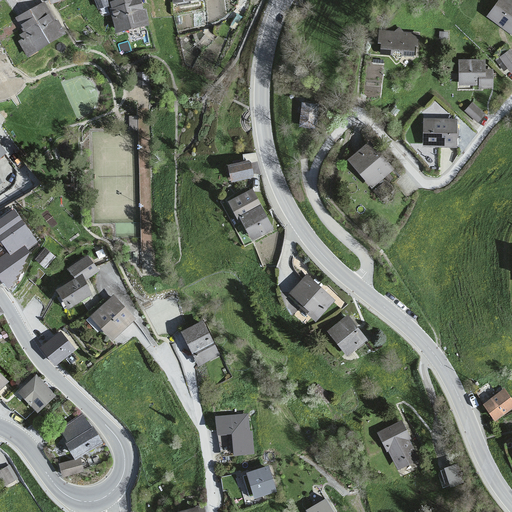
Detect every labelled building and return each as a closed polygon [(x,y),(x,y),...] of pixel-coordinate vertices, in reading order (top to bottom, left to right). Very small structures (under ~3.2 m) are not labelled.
[(107,0),(94,0),(97,9),(109,5),(107,0)] [(139,0),(116,0),(109,2),(118,32),(146,24),(139,0)] [(511,1),(510,0),(498,0),(487,18),(511,37),(511,1)] [(44,1),(16,17),(24,32),(20,35),(22,39),(18,41),(27,56),(64,35),(44,1)] [(445,33),(437,32),(437,40),(446,40),(445,33)] [(383,35),(380,55),(413,59),(414,38),(383,35)] [(511,52),(510,50),(498,58),(510,74),(511,72),(511,52)] [(484,62),(458,61),(457,85),(476,87),(476,90),(491,90),(491,72),(485,72),(484,62)] [(72,79),(52,89),(69,121),(99,106),(85,78),(74,84),(72,79)] [(300,123),(317,125),(319,101),(303,99),(300,123)] [(472,103),(463,112),(477,123),(485,114),(472,103)] [(129,111),(129,131),(132,131),(138,130),(138,110),(129,111)] [(25,111),(9,119),(18,137),(34,129),(25,111)] [(423,120),(423,147),(455,148),(456,122),(423,120)] [(367,144),(346,162),(371,190),(392,171),(367,144)] [(249,160),(226,165),(231,184),(253,179),(249,160)] [(228,202),(253,242),(274,229),(252,191),(228,202)] [(29,247),(39,240),(17,204),(0,214),(0,238),(2,241),(0,242),(0,274),(3,280),(37,259),(29,247)] [(45,251),(35,262),(46,272),(56,260),(45,251)] [(55,289),(66,309),(94,299),(85,284),(98,272),(89,258),(65,270),(72,279),(55,289)] [(333,303),(305,277),(287,295),(317,323),(333,303)] [(113,298),(88,321),(111,344),(135,321),(113,298)] [(347,318),(327,333),(347,357),(368,341),(347,318)] [(203,323),(180,333),(199,368),(221,357),(203,323)] [(56,364),(74,349),(59,330),(41,345),(56,364)] [(0,372),(0,389),(8,381),(0,372)] [(20,391),(38,410),(54,394),(36,375),(20,391)] [(511,408),(511,401),(502,390),(481,405),(494,422),(511,408)] [(90,427),(83,415),(62,429),(69,440),(67,443),(75,457),(102,442),(93,426),(90,427)] [(249,415),(215,419),(218,436),(233,436),(236,458),(254,455),(249,415)] [(399,422),(375,434),(395,472),(416,461),(399,422)] [(80,458),(60,463),(63,476),(83,471),(80,458)] [(441,466),(446,484),(461,480),(457,462),(441,466)] [(9,464),(0,470),(9,486),(19,478),(9,464)] [(267,468),(245,472),(254,500),(276,493),(267,468)] [(330,511),(324,501),(306,511),(305,511),(330,511)]
